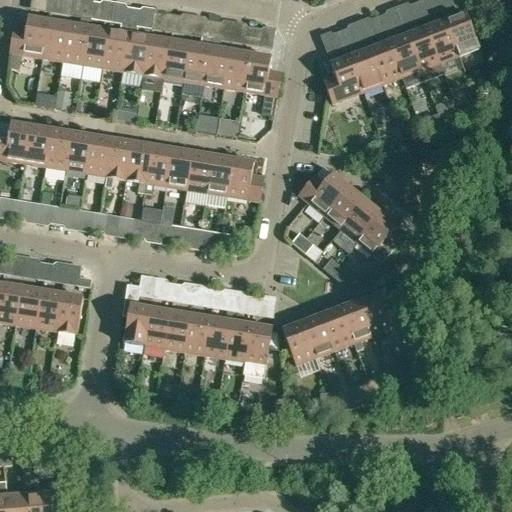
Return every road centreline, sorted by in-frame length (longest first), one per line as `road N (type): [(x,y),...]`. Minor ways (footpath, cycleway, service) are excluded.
road 1 (residential): [(114,257),(238,277),(266,262),(307,25)]
road 2 (residential): [(458,443),(247,447),(122,428)]
road 3 (residential): [(86,423),(114,257)]
road 4 (residential): [(283,511),(260,499),(128,510)]
